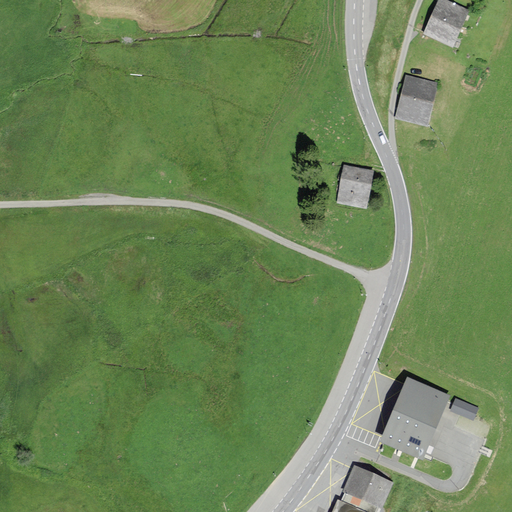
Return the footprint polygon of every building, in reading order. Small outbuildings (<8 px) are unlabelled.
[(469,8),(447,0),(438,0),(425,33),(455,45),(469,8)] [(438,83),(405,75),(395,119),(428,127),(438,83)] [(373,167),(345,163),(339,199),(368,203),(373,167)] [(449,395),(405,377),(379,442),(422,460),(449,395)] [(479,408),(455,398),(450,411),(473,421),(479,408)] [(378,511),(391,484),(354,468),(334,511),(378,511)]
